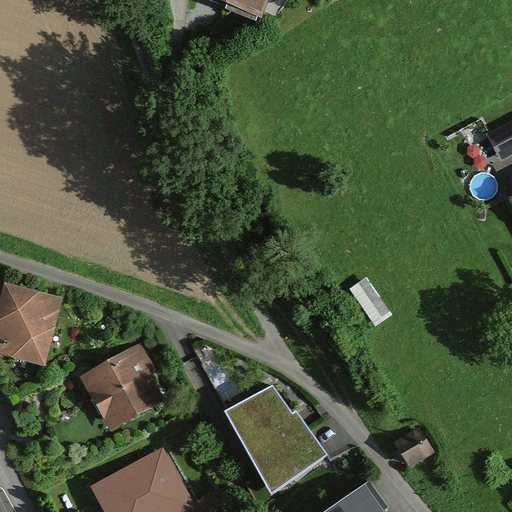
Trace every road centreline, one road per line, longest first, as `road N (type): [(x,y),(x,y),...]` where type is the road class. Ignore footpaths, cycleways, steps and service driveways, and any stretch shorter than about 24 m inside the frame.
road 1 (residential): [(424,511),(350,420),(300,375),(0,257)]
road 2 (track): [(174,62),(172,128),(209,217),(300,375)]
road 3 (track): [(122,0),(168,117)]
